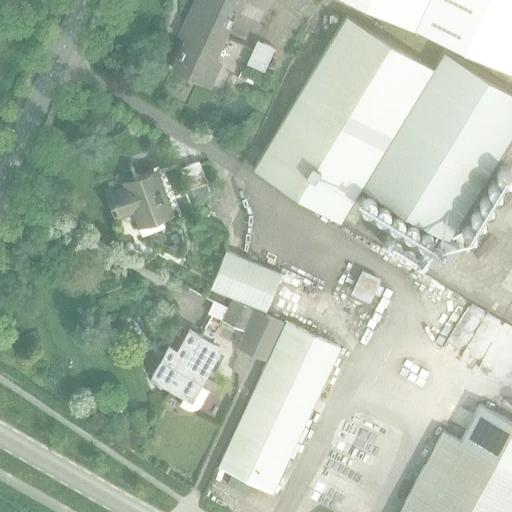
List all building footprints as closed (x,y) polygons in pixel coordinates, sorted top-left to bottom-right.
[(172,68),(209,85),(219,63),(212,60),(239,0),(194,0),(183,25),(190,28),(172,68)] [(350,0),(414,29),(426,0),(350,0)] [(511,0),(426,0),(414,29),(511,73),(511,0)] [(511,94),(443,52),(432,69),(346,15),(251,168),(337,221),(358,187),(445,241),(511,131),(511,94)] [(245,64),(262,72),(273,49),(256,41),(245,64)] [(196,201),(209,190),(198,160),(179,167),(187,189),(189,188),(196,201)] [(166,199),(164,200),(153,171),(140,177),(140,178),(106,192),(116,217),(138,208),(145,224),(172,213),(166,199)] [(210,286),(266,309),(281,271),(225,248),(210,286)] [(371,291),(376,293),(380,286),(374,283),(376,279),(359,272),(350,293),(366,300),(371,291)] [(228,309),(212,301),(207,313),(243,329),(253,308),(232,298),(228,309)] [(275,345),(285,321),(265,311),(260,321),(268,325),(261,339),(275,345)] [(275,345),(262,371),(216,467),(271,492),(329,365),(340,369),(348,352),(285,321),(275,345)] [(200,336),(171,386),(186,394),(181,404),(188,408),(192,409),(196,408),(198,407),(200,405),(209,390),(200,385),(214,358),(219,361),(227,347),(217,342),(219,336),(214,334),(216,330),(206,324),(200,336)] [(171,386),(200,336),(189,330),(178,350),(168,345),(152,375),(171,386)] [(236,349),(252,357),(258,344),(242,336),(236,349)] [(262,371),(275,345),(261,339),(249,365),(262,371)] [(511,511),(511,413),(493,403),(471,444),(441,428),(396,511),(511,511)]
